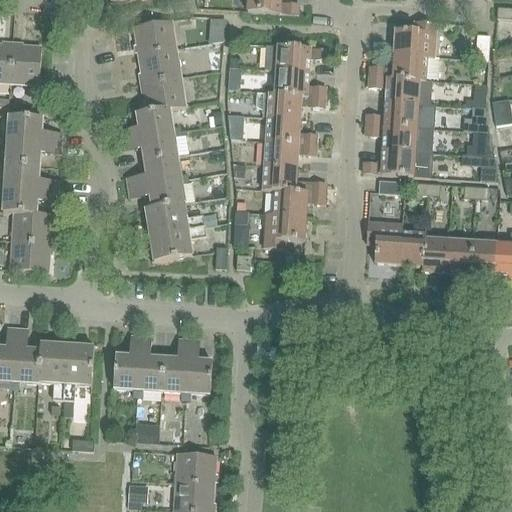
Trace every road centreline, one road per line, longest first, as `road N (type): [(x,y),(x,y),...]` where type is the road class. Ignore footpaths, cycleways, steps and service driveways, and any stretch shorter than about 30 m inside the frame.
road 1 (residential): [(347,304),(356,17),(365,9),(465,14),(478,0)]
road 2 (residential): [(87,299),(93,219),(107,206),(91,119),(79,98),(78,38),(46,0)]
road 3 (residential): [(251,511),(255,448),(239,421),(239,320)]
road 4 (residential): [(511,511),(487,343)]
road 5 (residential): [(239,320),(110,311),(87,299)]
road 6 (residential): [(487,343),(347,304)]
